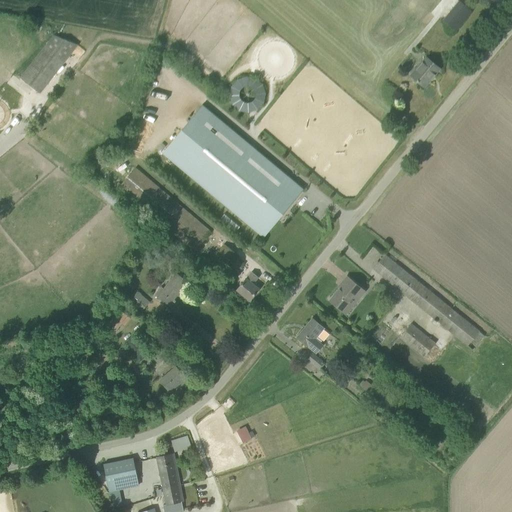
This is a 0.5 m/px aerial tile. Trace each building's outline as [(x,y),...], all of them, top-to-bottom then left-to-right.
[(459,2),(443,20),(455,31),(471,12),(459,2)] [(330,62),(357,84),(375,62),(321,19),(312,30),(338,51),(330,62)] [(40,94),(78,46),(53,35),(20,78),(40,94)] [(425,58),(410,76),(424,88),(439,69),(425,58)] [(226,84),(236,115),(266,105),(256,74),(226,84)] [(157,79),(156,84),(174,88),(175,83),(157,79)] [(201,107),(162,154),(263,238),(302,191),(201,107)] [(121,185),(118,182),(112,190),(115,193),(119,187),(195,251),(211,232),(135,168),(121,185)] [(205,267),(215,276),(235,253),(225,244),(205,267)] [(163,255),(175,265),(180,258),(169,249),(163,255)] [(471,325),(392,261),(385,255),(373,269),(473,350),(474,349),(479,343),(480,342),(485,336),(471,325)] [(245,265),(236,256),(229,264),(239,272),(245,265)] [(252,272),(237,291),(249,301),(259,289),(253,284),(258,277),(252,272)] [(156,294),(169,306),(173,301),(174,302),(176,301),(175,300),(188,283),(177,274),(165,288),(162,286),(156,294)] [(342,283),(343,284),(329,301),(343,312),(357,296),(359,297),(364,291),(347,277),(342,283)] [(141,312),(150,302),(138,292),(129,302),(141,312)] [(114,317),(122,324),(124,326),(130,319),(120,310),(114,317)] [(113,335),(121,324),(114,318),(105,329),(113,335)] [(323,340),(324,341),(330,334),(323,328),(312,319),(297,337),(316,353),(322,345),(320,343),(323,340)] [(134,329),(148,346),(157,338),(151,331),(149,332),(141,323),(134,329)] [(435,343),(411,324),(400,338),(424,358),(435,343)] [(123,345),(138,362),(147,354),(132,336),(123,345)] [(172,353),(164,344),(151,355),(159,364),(172,353)] [(314,373),(319,368),(323,362),(312,354),(303,364),(314,373)] [(185,378),(175,367),(160,380),(170,392),(185,378)] [(366,380),(365,382),(363,380),(359,385),(362,387),(361,388),(368,392),(373,385),(366,380)] [(245,425),(236,429),(242,442),(251,438),(245,425)] [(171,439),(174,454),(191,451),(188,435),(171,439)] [(156,458),(162,486),(178,483),(172,454),(156,458)] [(103,464),(107,486),(137,480),(133,462),(133,458),(103,464)] [(177,483),(162,486),(166,505),(163,505),(163,511),(179,511),(183,511),(177,483)]
